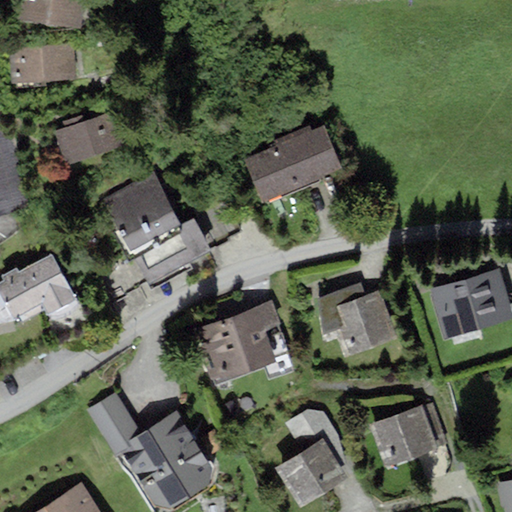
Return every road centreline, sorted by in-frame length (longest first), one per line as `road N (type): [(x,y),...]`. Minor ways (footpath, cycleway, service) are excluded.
road 1 (residential): [(0,415),(145,322),(245,272),(352,245),(511,235)]
road 2 (residential): [(477,511),(444,381),(422,370),(310,373)]
